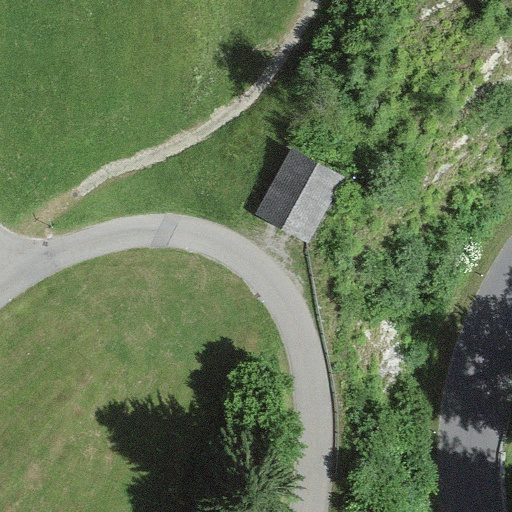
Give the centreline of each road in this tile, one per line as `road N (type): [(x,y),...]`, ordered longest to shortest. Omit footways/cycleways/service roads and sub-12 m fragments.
road 1 (unclassified): [(0,286),(46,258),(134,233),(180,231),(250,265),(283,296),(304,349),(315,406),(308,511)]
road 2 (tertiary): [(474,511),(478,407),(511,299)]
